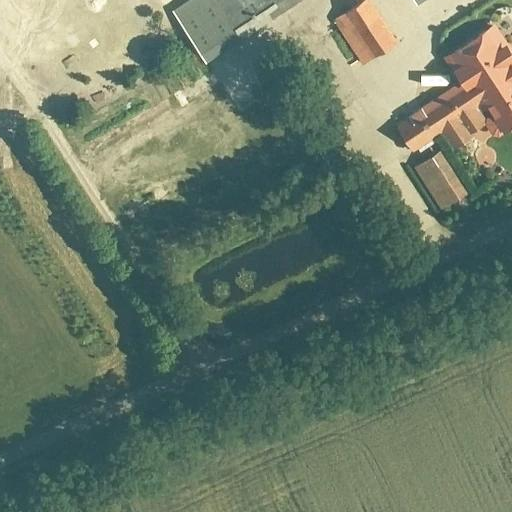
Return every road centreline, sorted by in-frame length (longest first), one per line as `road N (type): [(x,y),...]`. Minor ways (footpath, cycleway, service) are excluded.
road 1 (track): [(0,466),(511,227)]
road 2 (track): [(0,61),(204,372)]
